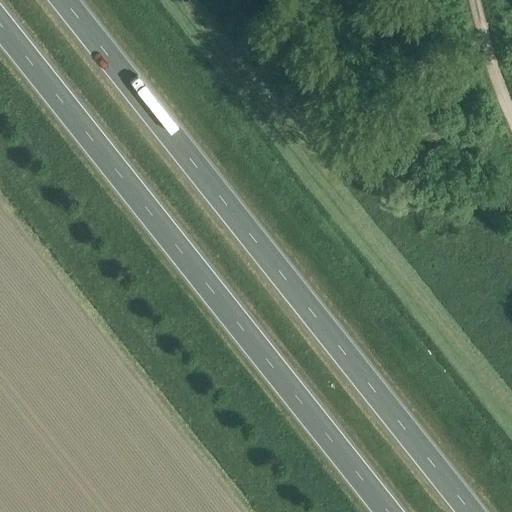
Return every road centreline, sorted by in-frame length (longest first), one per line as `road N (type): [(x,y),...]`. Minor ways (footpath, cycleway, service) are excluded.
road 1 (trunk): [(470,511),(63,0)]
road 2 (trunk): [(0,25),(386,511)]
road 3 (track): [(511,119),(479,41),(475,0)]
